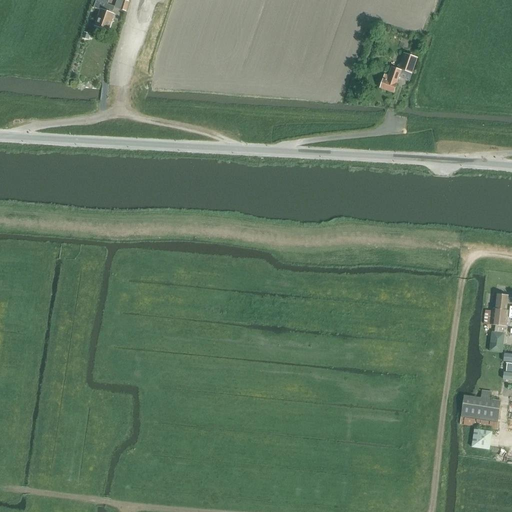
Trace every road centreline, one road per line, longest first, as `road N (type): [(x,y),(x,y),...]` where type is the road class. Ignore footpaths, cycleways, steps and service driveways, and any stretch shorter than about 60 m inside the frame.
road 1 (tertiary): [(511,166),(0,133)]
road 2 (track): [(429,511),(446,373),(472,254)]
